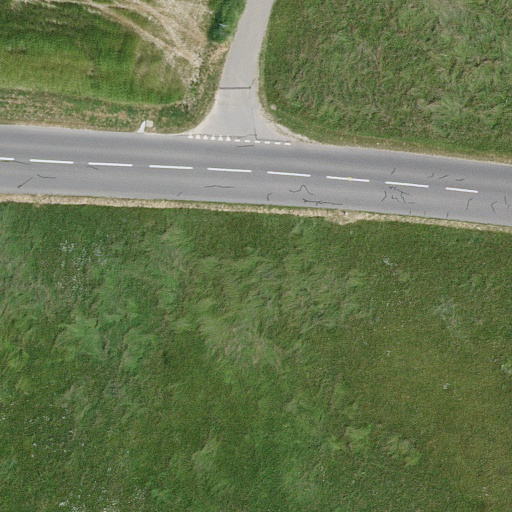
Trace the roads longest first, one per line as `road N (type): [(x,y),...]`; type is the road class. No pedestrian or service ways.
road 1 (secondary): [(511,197),(233,169),(0,158)]
road 2 (track): [(233,169),(244,47),(260,0)]
